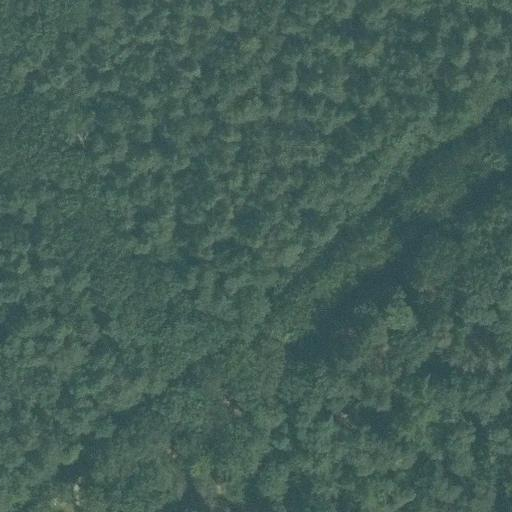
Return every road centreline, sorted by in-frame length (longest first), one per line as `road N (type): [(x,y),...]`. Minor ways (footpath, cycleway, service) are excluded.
road 1 (track): [(9,511),(511,87)]
road 2 (track): [(0,106),(193,355)]
